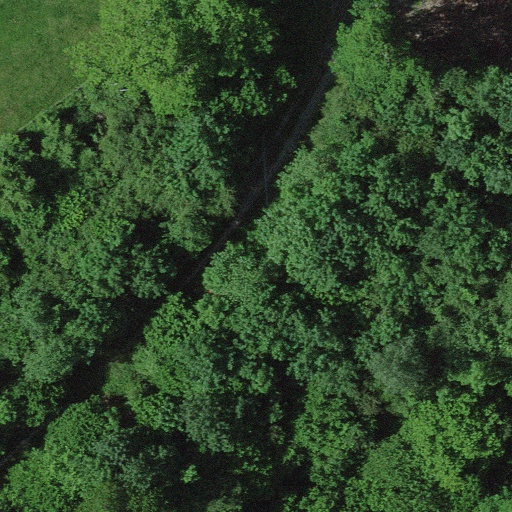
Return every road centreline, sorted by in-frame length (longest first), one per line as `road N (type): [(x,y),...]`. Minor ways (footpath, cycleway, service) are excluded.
road 1 (track): [(0,459),(173,284),(289,132)]
road 2 (track): [(348,0),(289,132)]
